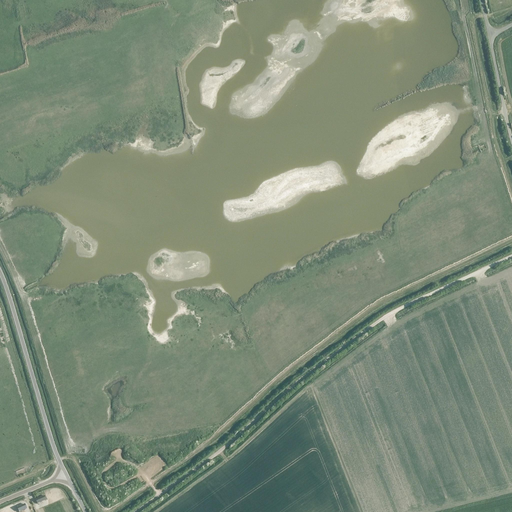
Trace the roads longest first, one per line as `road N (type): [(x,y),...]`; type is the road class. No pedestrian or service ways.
road 1 (unclassified): [(136,511),(367,329),(511,257)]
road 2 (unclassified): [(60,460),(0,271)]
